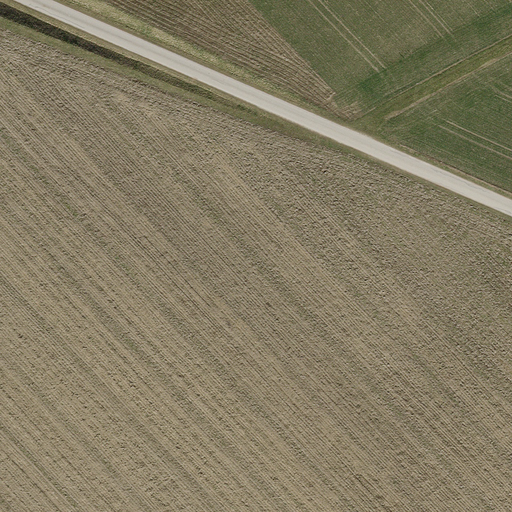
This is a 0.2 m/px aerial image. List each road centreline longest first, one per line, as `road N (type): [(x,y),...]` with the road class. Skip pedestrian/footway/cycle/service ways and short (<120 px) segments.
road 1 (unclassified): [(511,210),(30,0)]
road 2 (track): [(350,139),(511,51)]
